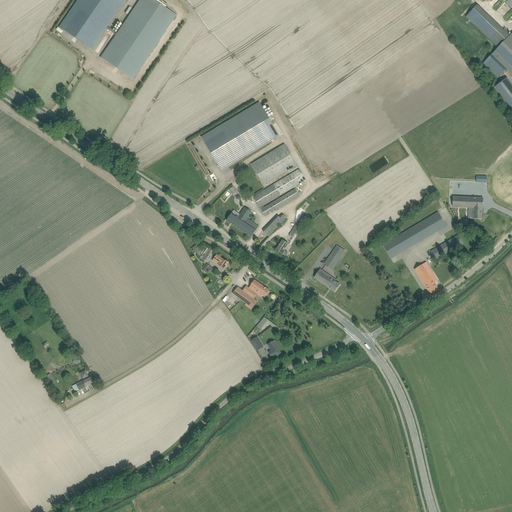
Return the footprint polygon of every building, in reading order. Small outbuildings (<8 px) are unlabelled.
[(77,0),(59,27),(92,50),(106,28),(116,35),(100,58),(133,79),(176,15),(165,8),(167,4),(161,0),(154,0),(155,0),(153,0),(139,0),(117,33),(107,27),(125,0),(77,0)] [(511,65),(511,34),(510,36),(491,17),(477,5),(467,17),(499,47),(496,51),(511,65)] [(492,55),(483,64),(498,78),(506,69),(492,55)] [(407,132),(475,91),(459,65),(391,105),(407,132)] [(511,83),(506,75),(494,84),(511,109),(511,108),(511,83)] [(402,76),(382,76),(382,97),(402,98),(402,76)] [(201,137),(221,171),(280,136),(260,103),(201,137)] [(285,144),(251,164),(264,185),(297,165),(285,144)] [(300,196),(295,189),(264,208),(263,206),(294,187),(306,180),(300,169),(253,197),(265,217),(300,196)] [(463,175),(462,190),(477,190),(478,176),(463,175)] [(233,186),(229,189),(233,195),(237,192),(233,186)] [(453,207),(469,208),(473,208),(473,215),(469,215),(468,218),(473,218),(482,219),(482,213),(482,208),(483,208),(483,198),(478,198),(453,197),(453,198),(453,207)] [(232,213),(230,216),(227,221),(251,237),(254,233),(259,226),(247,218),(252,212),(245,207),(238,217),(232,213)] [(438,212),(383,245),(391,259),(446,226),(438,212)] [(299,220),(289,234),(293,237),(295,234),(297,235),(305,224),(306,224),(309,220),(303,216),(300,220),(299,220)] [(268,236),(274,231),(269,226),(263,231),(268,236)] [(463,243),(461,239),(458,235),(428,253),(433,261),(463,243)] [(283,255),(286,251),(285,250),(289,244),(283,240),(276,250),(283,255)] [(345,251),(337,246),(324,264),(328,267),(332,261),(336,264),(345,251)] [(209,248),(201,260),(205,263),(213,252),(213,251),(209,248)] [(217,255),(214,259),(213,261),(219,265),(225,269),(229,263),(217,255)] [(436,285),(432,278),(435,276),(426,262),(416,269),(428,290),(431,294),(438,289),(436,285)] [(206,273),(211,267),(207,264),(202,270),(206,273)] [(320,269),(318,273),(315,277),(335,291),(338,287),(340,285),(335,281),(336,280),(320,269)] [(257,294),(259,295),(260,294),(265,297),(267,294),(270,290),(255,280),(249,288),(246,286),(243,291),(238,287),(233,294),(252,309),(254,307),(257,302),(258,302),(254,299),(257,294)] [(258,337),(251,341),(254,347),(257,351),(255,347),(261,343),(258,337)] [(272,358),(281,353),(278,349),(274,341),(268,344),(272,351),(268,353),(272,358)] [(76,384),(72,386),(73,389),(75,392),(79,390),(82,389),(86,387),(89,386),(94,384),(90,376),(88,377),(88,376),(85,371),(80,373),(82,379),(83,379),(83,380),(82,380),(83,381),(76,384)] [(50,375),(45,377),(49,383),(53,381),(50,375)]
